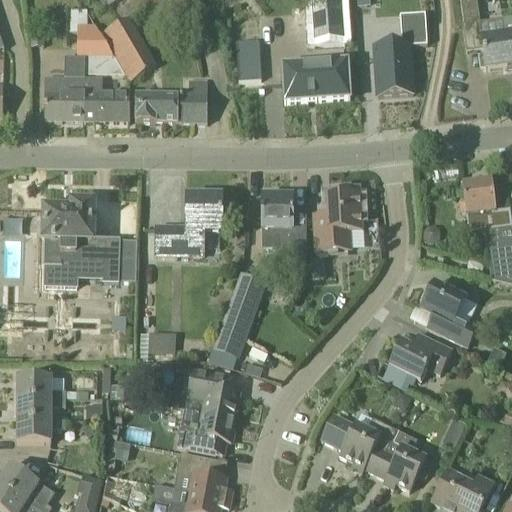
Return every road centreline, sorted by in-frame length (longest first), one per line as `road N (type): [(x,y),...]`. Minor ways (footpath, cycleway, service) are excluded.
road 1 (tertiary): [(393,149),(0,154)]
road 2 (residential): [(256,491),(289,393),(384,282),(395,233),(393,149)]
